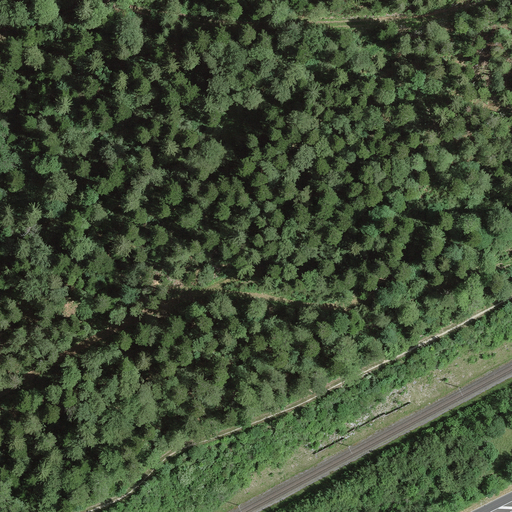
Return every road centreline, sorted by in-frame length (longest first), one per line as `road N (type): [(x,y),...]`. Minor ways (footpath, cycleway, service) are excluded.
road 1 (track): [(78,511),(174,451),(304,398),(511,296)]
road 2 (track): [(0,393),(152,308),(258,267)]
